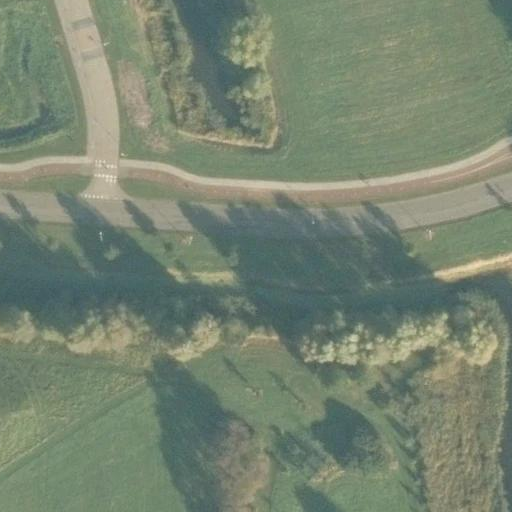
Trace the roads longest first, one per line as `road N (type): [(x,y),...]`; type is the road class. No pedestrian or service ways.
road 1 (tertiary): [(98,211),(388,219),(511,189)]
road 2 (residential): [(98,211),(103,121),(73,0)]
